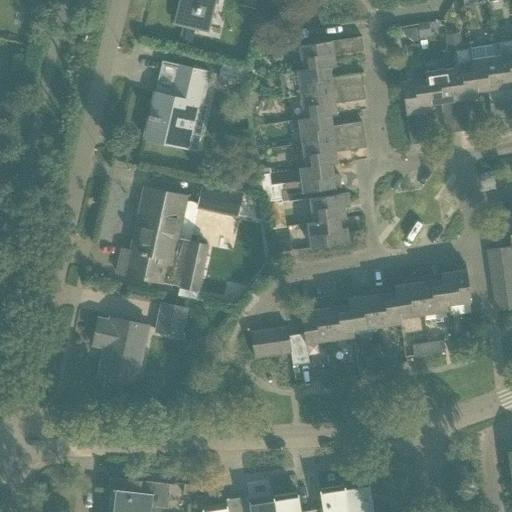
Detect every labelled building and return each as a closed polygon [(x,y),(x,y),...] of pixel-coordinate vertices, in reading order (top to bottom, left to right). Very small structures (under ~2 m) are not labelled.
[(178,0),(173,23),(193,28),(196,14),(211,17),(215,0),(178,0)] [(428,24),(421,25),(418,26),(420,39),(430,37),(428,24)] [(194,32),(186,30),(183,43),(191,45),(194,32)] [(456,32),(448,34),(444,34),(447,55),(460,53),(456,32)] [(299,46),(302,70),(302,71),(328,68),(334,67),(333,55),(363,51),(361,37),(299,46)] [(425,54),(442,51),(440,40),(423,43),(425,54)] [(511,41),(493,44),(505,119),(511,118),(511,41)] [(469,49),(470,61),(471,66),(471,68),(475,93),(477,92),(487,91),(491,121),(505,119),(493,44),(492,44),(492,46),(469,49)] [(416,45),(404,47),(406,59),(418,56),(416,45)] [(210,73),(162,62),(143,140),(196,152),(200,138),(184,134),(192,104),(203,106),(210,73)] [(248,70),(221,64),(218,79),(245,85),(248,70)] [(471,66),(448,70),(457,132),(470,130),(466,100),(477,98),(477,92),(475,93),(471,68),(471,66)] [(295,71),(295,72),(278,75),(282,99),(299,96),(362,87),(360,74),(330,78),(328,68),(302,71),(302,70),(295,71)] [(424,73),(424,79),(425,79),(429,105),(430,105),(440,104),(444,134),(457,132),(448,70),(424,73)] [(425,79),(424,79),(401,83),(410,145),(424,143),(419,113),(431,111),(430,105),(429,105),(425,79)] [(299,96),(302,118),(302,120),(329,116),(330,116),(335,116),(334,104),(364,100),(362,87),(299,96)] [(296,119),(299,144),(363,135),(361,122),(331,127),(330,116),(329,116),(302,120),(302,118),(296,119)] [(299,144),(303,167),(303,169),(331,165),(336,164),(335,153),(365,148),(363,135),(299,144)] [(257,164),(258,174),(268,172),(267,163),(257,164)] [(268,172),(258,174),(261,190),(264,201),(275,200),(280,199),(281,201),(287,200),(287,196),(340,188),(338,177),(332,178),(331,165),(303,169),(303,167),(297,168),(299,182),(278,185),(270,185),(268,172)] [(116,274),(136,278),(162,284),(162,283),(179,287),(177,297),(205,303),(206,298),(197,296),(207,247),(190,243),(197,208),(236,217),(241,194),(202,186),(198,204),(185,201),(185,197),(144,188),(130,251),(121,250),(116,274)] [(308,199),(312,221),(312,222),(338,218),(339,220),(344,219),(343,205),(348,204),(347,193),(308,199)] [(275,200),(264,201),(265,211),(267,231),(274,230),(274,228),(279,227),(275,200)] [(306,222),(307,229),(310,248),(348,243),(346,232),(340,233),(339,220),(338,218),(312,222),(312,221),(306,222)] [(288,226),(279,227),(274,228),(274,230),(277,253),(291,251),(288,226)] [(487,250),(488,263),(511,259),(511,250),(511,251),(510,247),(487,250)] [(511,259),(488,263),(490,275),(511,271),(511,259)] [(440,274),(441,280),(442,280),(446,306),(470,302),(465,264),(453,266),(454,272),(440,274)] [(511,271),(490,275),(492,287),(511,284),(511,271)] [(428,276),(417,277),(423,315),(447,312),(446,306),(442,280),(441,280),(429,282),(428,276)] [(393,287),(394,293),(395,293),(399,319),(399,318),(423,315),(417,277),(406,279),(407,285),(393,287)] [(511,284),(492,287),(494,299),(511,296),(511,284)] [(381,289),(370,290),(376,328),(400,324),(399,318),(399,319),(395,293),(394,293),(382,294),(381,289)] [(346,300),(347,306),(348,305),(352,331),(376,328),(370,290),(359,292),(360,298),(346,300)] [(511,296),(494,299),(496,312),(511,309),(511,296)] [(334,302),(323,303),(328,341),(353,337),(352,331),(348,305),(347,306),(335,307),(334,302)] [(288,336),(292,366),(308,364),(305,344),(328,341),(323,303),(313,304),(313,310),(300,312),(303,334),(288,336)] [(187,310),(161,304),(155,332),(181,338),(187,310)] [(96,379),(126,385),(136,387),(148,326),(109,318),(108,321),(98,319),(92,346),(103,349),(96,379)] [(274,329),(276,342),(278,354),(290,353),(288,336),(287,328),(274,329)] [(274,329),(262,331),(265,356),(278,354),(276,342),(274,329)] [(262,331),(250,333),(253,358),(265,356),(262,331)] [(459,333),(460,344),(476,341),(474,331),(459,333)] [(443,342),(427,344),(428,354),(444,352),(443,342)] [(411,346),(413,357),(428,354),(427,344),(411,346)] [(396,354),(380,357),(381,367),(397,365),(396,354)] [(364,359),(366,369),(381,367),(380,357),(364,359)] [(349,367),(333,370),(335,380),(350,378),(349,367)] [(333,370),(317,372),(309,373),(311,383),(335,380),(333,370)] [(367,486),(345,490),(348,511),(383,511),(378,474),(366,475),(367,486)] [(114,491),(111,511),(151,511),(152,506),(156,507),(156,508),(166,509),(167,497),(169,485),(108,477),(107,490),(114,491)] [(183,495),(190,495),(191,486),(184,485),(183,495)] [(310,511),(348,511),(345,490),(319,494),(321,509),(310,511)] [(299,511),(298,497),(273,501),(275,511),(299,511)] [(248,511),(275,511),(273,501),(248,505),(248,511)]
